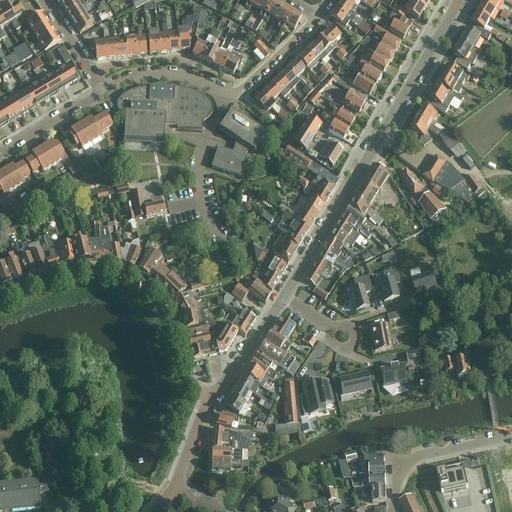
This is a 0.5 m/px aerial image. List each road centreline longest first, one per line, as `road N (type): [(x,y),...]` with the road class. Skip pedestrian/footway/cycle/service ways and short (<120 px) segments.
road 1 (tertiary): [(282,298),(457,0)]
road 2 (residential): [(0,295),(88,267),(128,274),(166,303),(188,378),(211,396)]
road 3 (residential): [(225,244),(206,216),(196,177),(210,128),(233,92)]
road 4 (residential): [(233,92),(156,74),(101,91)]
road 5 (tertiary): [(211,396),(282,298)]
